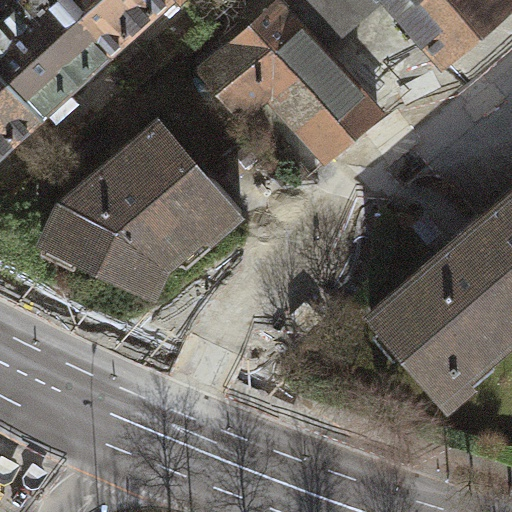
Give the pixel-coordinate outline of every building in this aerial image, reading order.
[(20,0),(0,18),(0,69),(38,112),(108,49),(62,0),(20,0)] [(162,0),(62,0),(108,49),(162,0)] [(278,0),(201,68),(240,111),(265,89),(324,156),(376,110),(320,48),(278,0)] [(278,0),(320,48),(374,0),(278,0)] [(394,0),(444,56),(507,0),(394,0)] [(0,145),(38,112),(0,69),(0,145)] [(57,200),(40,236),(144,288),(159,280),(165,263),(201,232),(209,238),(239,209),(213,178),(199,176),(151,122),(57,200)] [(511,189),(370,314),(447,402),(472,380),(464,371),(511,329),(511,189)]
